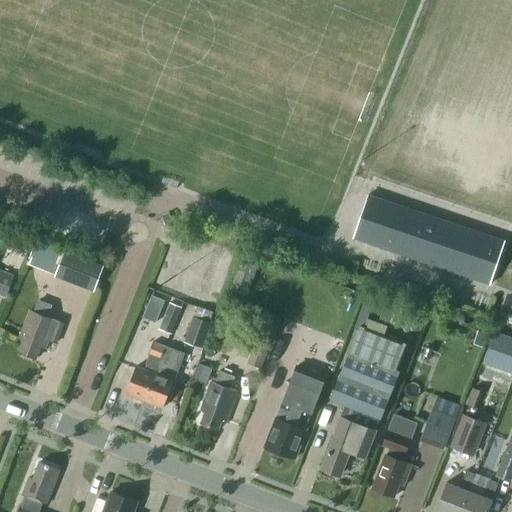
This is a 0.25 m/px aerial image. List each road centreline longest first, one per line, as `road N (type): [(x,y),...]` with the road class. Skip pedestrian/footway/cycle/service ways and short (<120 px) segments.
road 1 (unclassified): [(71,428),(142,234),(0,179)]
road 2 (tertiary): [(287,511),(71,428)]
